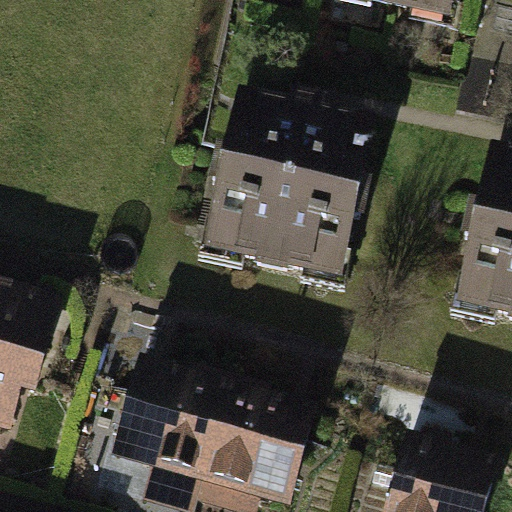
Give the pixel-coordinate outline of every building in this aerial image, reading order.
[(371,0),(424,11),(425,6),(447,10),(448,0),(371,0)] [(287,114),(241,104),(229,156),(218,154),(210,192),(221,194),(210,244),(230,249),(229,255),(257,261),(255,270),(286,277),(288,267),(314,273),(316,266),(338,271),(349,222),(358,224),(366,189),(355,187),(367,130),(320,120),(322,110),(289,102),(287,114)] [(473,247),(463,299),(483,303),(482,310),(509,315),(507,324),(511,324),(511,161),(493,158),(482,214),(470,212),(464,246),(473,247)] [(40,301),(0,290),(0,420),(8,423),(18,387),(33,391),(39,367),(51,322),(40,301)] [(185,383),(138,370),(116,453),(287,500),(310,418),(272,407),(185,383)] [(481,511),(493,470),(405,446),(387,511),(481,511)]
